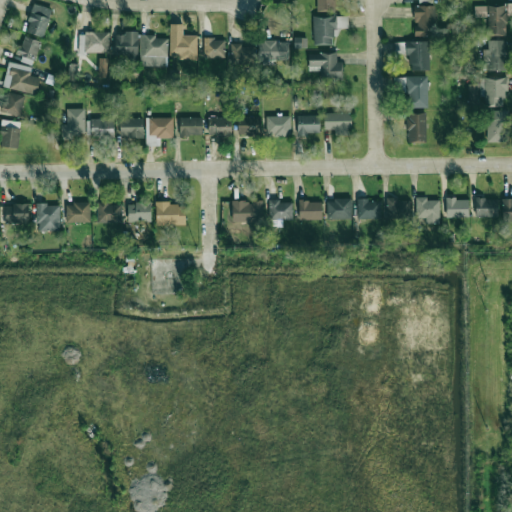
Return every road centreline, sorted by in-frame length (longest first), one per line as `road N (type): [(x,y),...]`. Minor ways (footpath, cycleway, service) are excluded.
road 1 (residential): [(0,171),(511,163)]
road 2 (residential): [(376,164),(371,1)]
road 3 (residential): [(101,0),(243,3)]
